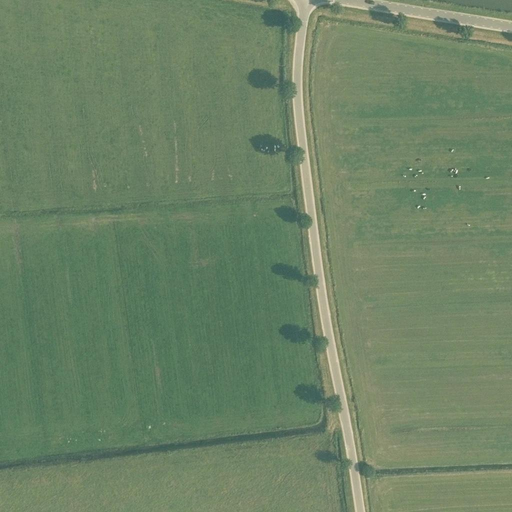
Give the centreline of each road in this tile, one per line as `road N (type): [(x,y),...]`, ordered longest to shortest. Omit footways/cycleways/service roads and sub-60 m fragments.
road 1 (unclassified): [(356,511),(297,123),(304,0)]
road 2 (tertiary): [(511,28),(345,0)]
